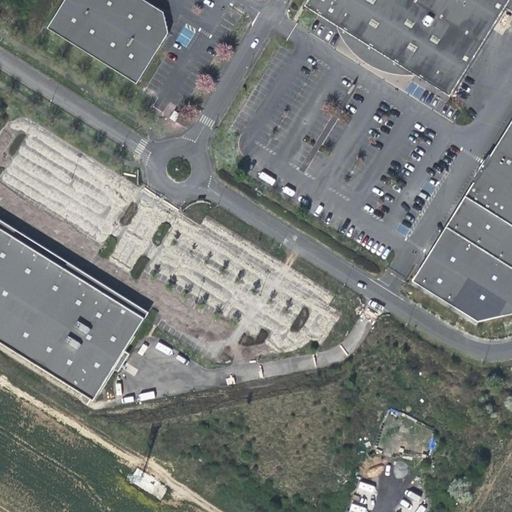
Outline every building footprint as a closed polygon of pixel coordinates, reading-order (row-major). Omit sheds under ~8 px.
[(148,0),(65,0),(49,26),(139,82),(171,31),(166,11),(148,0)] [(511,0),(310,0),(307,5),(346,29),(356,42),(367,52),(376,58),(394,66),(410,69),(452,96),(509,6),(511,0)] [(176,109),(171,116),(176,119),(181,112),(176,109)] [(511,130),(473,194),(511,218),(511,130)] [(511,218),(473,194),(452,225),(511,261),(511,218)] [(147,317),(0,225),(0,340),(95,400),(147,317)] [(511,261),(452,225),(417,279),(483,320),(511,312),(511,261)]
